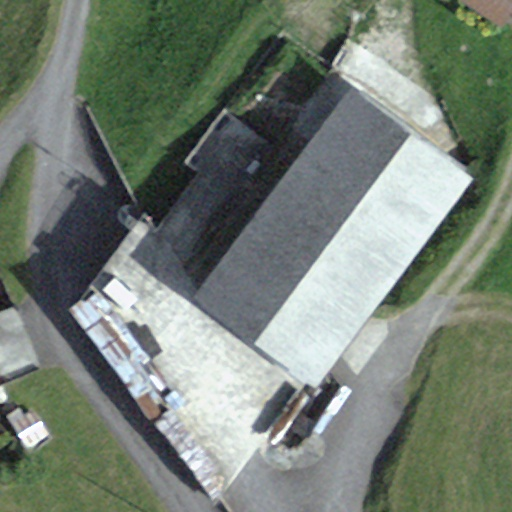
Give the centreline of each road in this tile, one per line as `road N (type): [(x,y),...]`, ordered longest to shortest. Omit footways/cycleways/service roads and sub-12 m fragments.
road 1 (track): [(187,511),(62,336),(47,298),(47,213),(79,0)]
road 2 (track): [(409,341),(351,511)]
